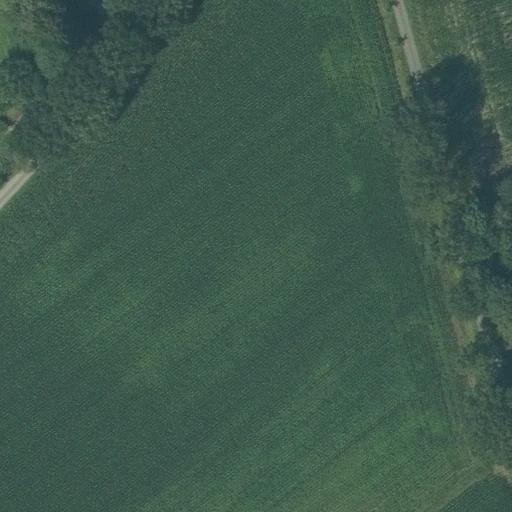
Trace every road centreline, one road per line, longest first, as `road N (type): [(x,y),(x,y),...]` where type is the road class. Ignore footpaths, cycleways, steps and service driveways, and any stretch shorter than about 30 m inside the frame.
road 1 (unclassified): [(395,0),(511,432)]
road 2 (unclassified): [(0,199),(187,0)]
